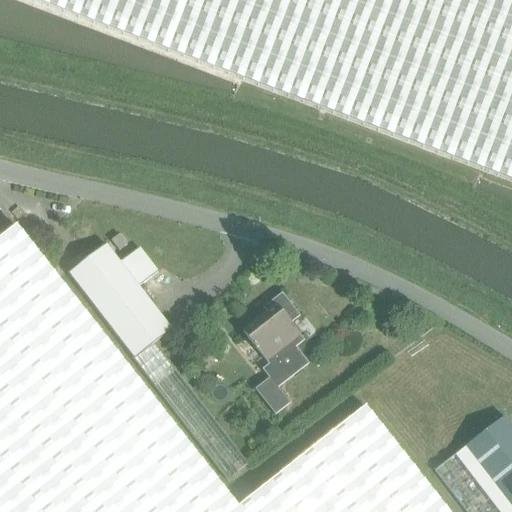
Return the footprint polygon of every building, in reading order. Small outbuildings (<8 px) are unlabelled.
[(511,0),(26,0),(511,183),(511,0)] [(0,511),(446,511),(365,408),(238,508),(29,243),(16,227),(0,239),(0,511)] [(119,252),(127,246),(119,236),(111,242),(119,252)] [(106,246),(68,275),(134,361),(154,345),(156,348),(160,353),(168,347),(162,339),(172,331),(139,288),(157,274),(152,267),(139,249),(132,254),(120,264),(106,246)] [(276,391),(308,367),(295,350),(303,343),(290,326),(299,320),(281,296),(263,310),(267,316),(243,334),(268,367),(262,372),(276,391)] [(154,345),(134,361),(227,483),(248,466),(178,377),(160,353),(156,348),(154,345)] [(466,511),(511,511),(511,429),(504,419),(435,472),(466,511)]
